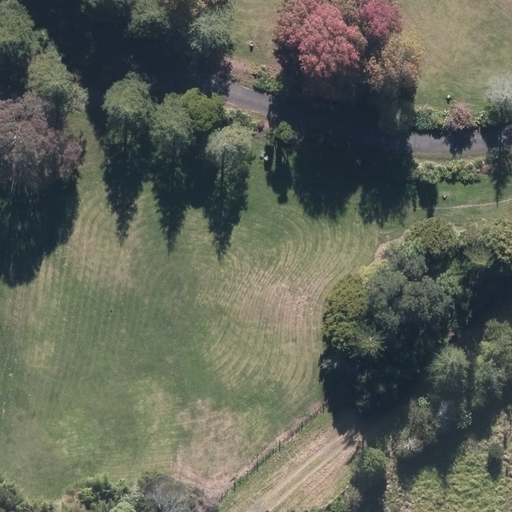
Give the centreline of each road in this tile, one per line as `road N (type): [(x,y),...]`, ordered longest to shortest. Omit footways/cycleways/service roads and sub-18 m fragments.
road 1 (track): [(511,141),(490,150),(375,135),(150,69),(80,61),(0,85)]
road 2 (track): [(511,284),(252,511)]
road 3 (unknown): [(150,69),(32,0)]
